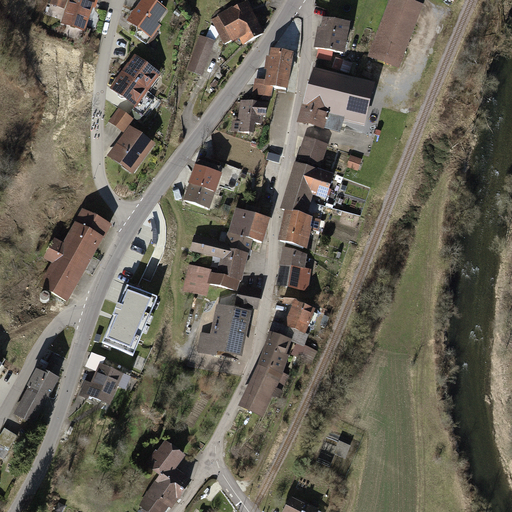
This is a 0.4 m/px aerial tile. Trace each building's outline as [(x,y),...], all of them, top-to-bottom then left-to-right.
[(70,1),(67,0),(55,0),(53,5),(67,10),(70,1)] [(85,0),(84,0),(74,0),(67,27),(95,34),(104,0),(85,0)] [(180,16),(158,0),(150,0),(135,21),(162,41),(180,16)] [(252,0),(250,0),(214,16),(226,42),(238,37),(242,46),(268,35),(252,0)] [(429,7),(410,0),(395,0),(373,58),(405,70),(429,7)] [(359,26),(328,20),(322,50),(353,56),(359,26)] [(221,43),(203,37),(191,72),(208,78),(221,43)] [(294,54),(270,51),(266,81),(255,80),(252,98),(273,100),(274,89),(289,91),(294,54)] [(145,53),(119,86),(146,108),(172,75),(145,53)] [(378,86),(317,69),(302,124),(333,132),(335,128),(364,135),(378,86)] [(145,112),(130,102),(115,123),(130,133),(145,112)] [(266,106),(243,102),(240,121),(232,120),(231,130),(253,133),(255,124),(263,125),(266,106)] [(138,126),(116,157),(144,178),(167,148),(138,126)] [(298,163),(324,173),(332,148),(304,139),(298,163)] [(391,143),(380,139),(372,161),(383,165),(391,143)] [(282,155),(271,151),(268,160),(279,164),(282,155)] [(364,161),(353,158),(349,168),(360,172),(364,161)] [(231,166),(208,159),(204,168),(228,177),(231,166)] [(292,213),(312,219),(321,196),(337,200),(344,180),(324,173),(298,163),(286,209),(292,213)] [(204,168),(197,187),(221,196),(228,177),(204,168)] [(221,196),(197,187),(192,203),(215,212),(221,196)] [(240,209),(231,235),(258,245),(266,247),(274,222),(240,209)] [(60,263),(44,294),(72,309),(115,227),(87,212),(68,247),(56,241),(48,257),(60,263)] [(312,219),(292,213),(282,243),(309,252),(319,221),(312,219)] [(197,233),(192,252),(226,260),(221,277),(244,282),(249,283),(258,245),(231,235),(229,243),(197,233)] [(313,257),(285,249),(275,284),(303,292),(313,257)] [(219,272),(192,266),(186,292),(212,299),(215,287),(217,276),(219,272)] [(221,277),(217,276),(215,287),(243,294),(244,287),(244,282),(221,277)] [(158,300),(128,287),(103,344),(133,357),(158,300)] [(243,294),(240,309),(255,313),(259,313),(261,290),(244,287),(243,294)] [(293,299),(284,325),(310,337),(320,311),(293,299)] [(224,305),(217,335),(202,331),(197,351),(243,362),(255,313),(240,309),(224,305)] [(280,324),(276,334),(308,348),(313,338),(310,337),(284,325),(280,324)] [(276,334),(265,365),(290,377),(297,356),(312,364),(320,354),(308,348),(276,334)] [(100,384),(91,378),(81,396),(94,403),(97,398),(113,406),(130,374),(111,364),(100,384)] [(290,377),(265,365),(246,405),(271,417),(290,377)] [(39,372),(16,417),(35,427),(59,382),(39,372)] [(18,437),(5,430),(0,438),(0,456),(5,459),(18,437)] [(159,475),(135,504),(144,511),(165,511),(191,481),(176,469),(186,457),(160,437),(141,461),(159,475)] [(359,445),(340,439),(330,467),(349,474),(359,445)] [(327,511),(328,511),(299,496),(290,511),(327,511)]
